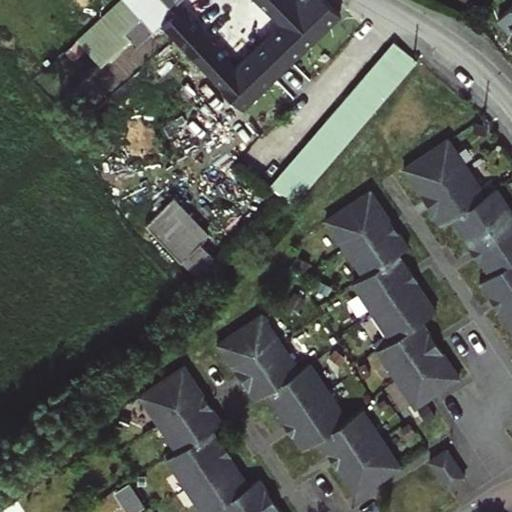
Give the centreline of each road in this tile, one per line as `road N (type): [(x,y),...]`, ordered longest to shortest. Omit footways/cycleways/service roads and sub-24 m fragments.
road 1 (residential): [(376,0),(462,52),(511,99)]
road 2 (residential): [(511,489),(472,425),(511,401)]
